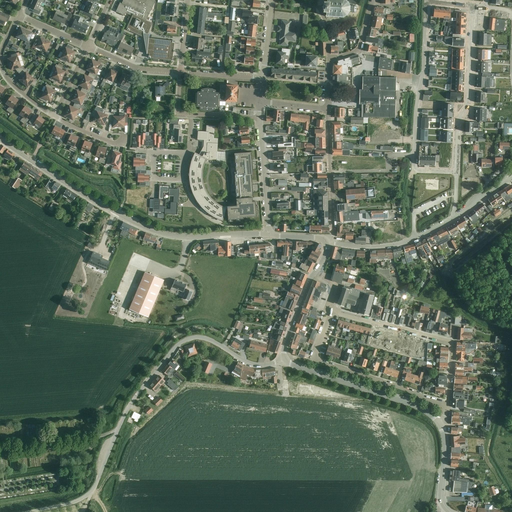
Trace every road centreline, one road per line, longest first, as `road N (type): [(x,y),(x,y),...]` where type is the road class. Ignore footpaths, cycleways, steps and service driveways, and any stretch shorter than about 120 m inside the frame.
road 1 (residential): [(426,1),(412,164),(418,171),(456,172),(458,121),(469,99),(471,6)]
road 2 (tertiary): [(185,237),(117,214),(0,138)]
road 3 (residential): [(330,240),(384,246),(415,238),(511,177)]
road 4 (residential): [(447,405),(318,360),(330,309)]
road 5 (residential): [(447,405),(450,344),(330,309)]
road 6 (residential): [(135,394),(184,339),(216,341),(257,365),(282,361)]
road 7 (unclassified): [(29,511),(90,494),(135,394)]
road 8 (tertiary): [(282,361),(415,405),(440,425)]
road 9 (residential): [(327,108),(330,240)]
road 10 (residential): [(327,108),(328,65),(358,48),(372,0)]
